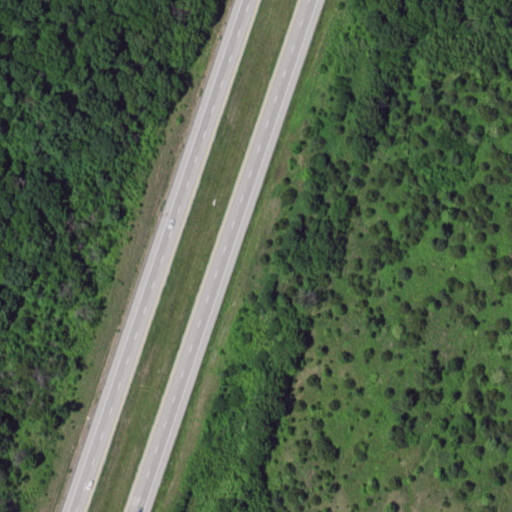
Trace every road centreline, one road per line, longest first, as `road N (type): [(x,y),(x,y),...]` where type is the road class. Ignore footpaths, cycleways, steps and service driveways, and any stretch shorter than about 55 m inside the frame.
road 1 (motorway): [(248,0),(71,511)]
road 2 (motorway): [(136,511),(308,0)]
